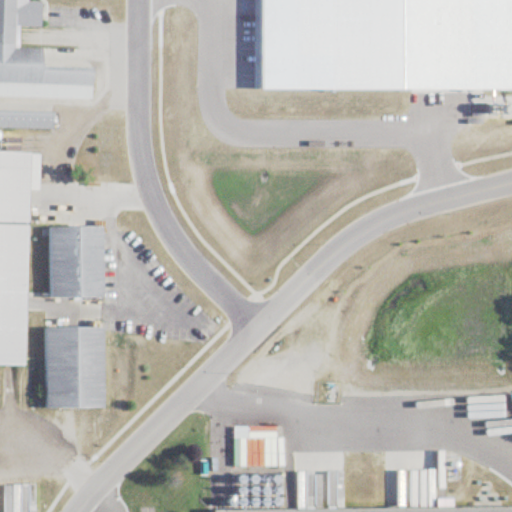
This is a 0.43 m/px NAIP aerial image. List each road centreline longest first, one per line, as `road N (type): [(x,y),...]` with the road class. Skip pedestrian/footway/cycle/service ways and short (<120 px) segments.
road 1 (residential): [(247,330),(172,243),(139,170),(135,0)]
road 2 (residential): [(247,330),(339,240),(378,216),(511,180)]
road 3 (residential): [(67,511),(247,330)]
